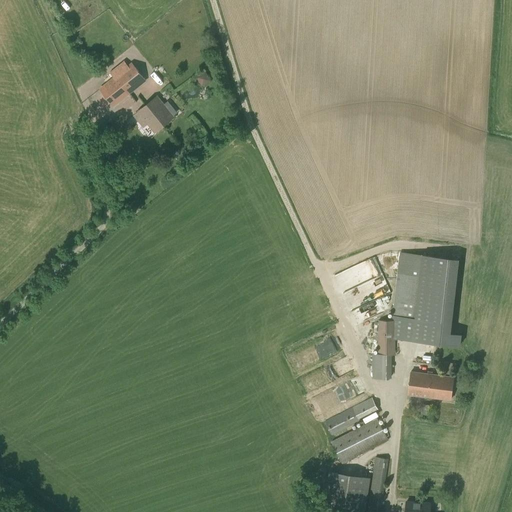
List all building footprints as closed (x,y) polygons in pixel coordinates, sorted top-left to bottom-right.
[(132,63),(115,77),(129,93),(145,80),(132,63)] [(195,76),(203,85),(211,78),(204,69),(195,76)] [(129,93),(115,77),(100,89),(113,106),(129,93)] [(155,97),(146,105),(162,126),(174,116),(173,116),(177,112),(168,101),(162,106),(155,97)] [(162,126),(146,105),(138,111),(139,112),(135,115),(144,127),(148,123),(155,132),(162,126)] [(372,353),(373,378),(392,378),(392,355),(395,355),(396,338),(460,346),(462,333),(451,332),(459,258),(443,256),(400,252),(392,320),(379,320),(378,353),(372,353)] [(350,310),(391,293),(376,256),(334,274),(350,310)] [(411,371),(408,394),(451,399),(454,376),(411,371)] [(372,397),(325,420),(333,435),(361,421),(360,418),(378,408),(372,397)] [(331,441),(343,464),(389,440),(378,417),(331,441)] [(375,457),(367,511),(380,511),(389,459),(375,457)] [(323,511),(325,511),(365,511),(370,477),(330,470),(323,511)] [(430,511),(430,502),(407,502),(406,511),(430,511)]
